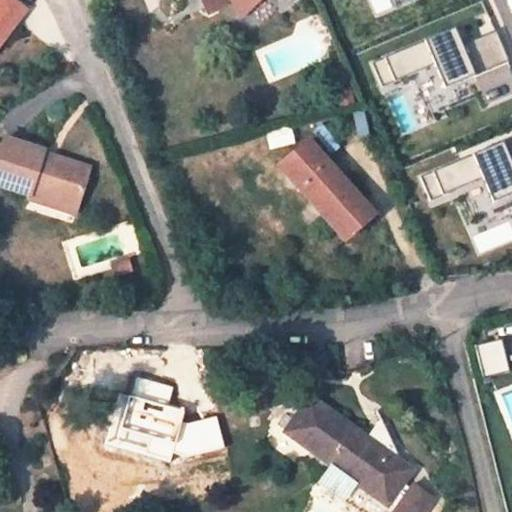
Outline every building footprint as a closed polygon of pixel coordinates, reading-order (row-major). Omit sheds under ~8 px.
[(0,0),(0,29),(6,34),(24,10),(11,0),(0,0)] [(202,0),(207,9),(221,0),(229,0),(243,13),(258,0),(202,0)] [(498,30),(471,41),(464,25),(374,63),(384,87),(428,69),(433,79),(421,84),(437,121),(449,116),(445,107),(482,91),(476,76),(511,61),(498,30)] [(511,138),(422,177),(432,202),(484,179),(494,203),(511,195),(511,138)] [(43,152),(4,140),(0,151),(0,186),(26,195),(28,190),(75,206),(87,170),(54,160),(52,165),(41,161),(43,152)] [(374,214),(310,140),(281,166),(346,239),(374,214)] [(72,215),(75,206),(28,190),(26,195),(24,201),(72,215)] [(475,347),(486,378),(509,370),(499,339),(475,347)] [(310,397),(285,431),(386,503),(387,502),(394,508),(392,511),(391,511),(421,511),(430,501),(410,486),(407,490),(400,485),(411,471),(393,457),(395,453),(382,417),(366,438),(310,397)]
